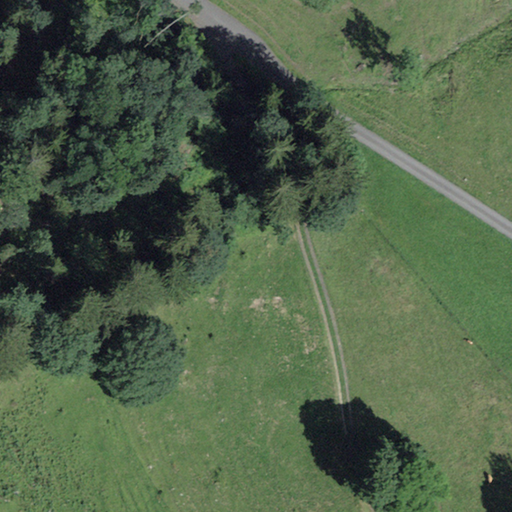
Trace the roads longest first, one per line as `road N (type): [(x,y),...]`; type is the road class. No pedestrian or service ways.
road 1 (track): [(195,0),(294,158),(306,250),(334,325),(347,420),(363,481),(384,511)]
road 2 (track): [(200,0),(283,81),(511,232)]
